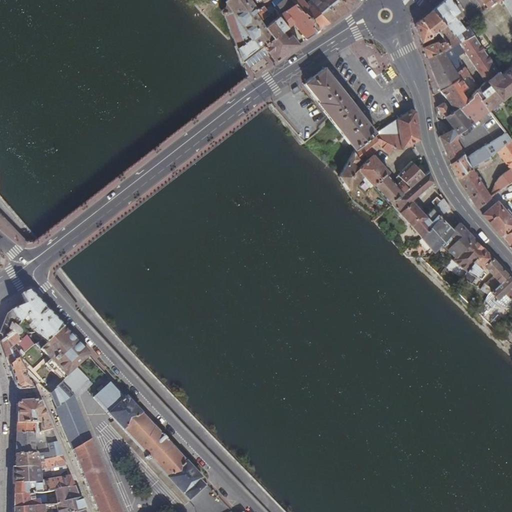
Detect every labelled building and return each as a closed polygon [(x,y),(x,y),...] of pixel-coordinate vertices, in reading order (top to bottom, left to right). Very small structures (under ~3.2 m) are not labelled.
[(226,0),(223,12),(233,38),(243,64),(246,62),(265,48),(264,47),(275,38),(266,26),(261,19),(256,12),(257,11),(257,10),(257,9),(256,9),(250,0),(226,0)] [(250,0),(256,9),(266,0),(250,0)] [(271,4),(269,0),(266,0),(256,9),(257,9),(257,10),(257,11),(256,12),(261,19),(269,14),(265,8),(271,4)] [(333,21),(338,17),(343,13),(348,9),(359,0),(273,0),(272,1),(271,4),(279,16),(288,28),(295,24),(306,40),(309,39),(319,31),(323,28),(329,23),(333,21)] [(444,0),(442,1),(435,7),(459,43),(474,34),(468,25),(463,29),(457,19),(461,16),(450,0),(444,0)] [(481,0),(485,4),(488,8),(498,0),(481,0)] [(511,0),(501,0),(510,12),(511,14),(511,0)] [(438,31),(445,41),(450,47),(459,43),(435,7),(428,13),(420,19),(429,29),(433,33),(438,31)] [(288,28),(279,16),(266,26),(275,38),(264,47),(265,48),(268,52),(275,63),(288,54),(300,45),(293,35),(287,39),(283,32),(288,28)] [(429,29),(420,19),(417,22),(415,23),(415,27),(421,42),(431,37),(429,29)] [(293,35),(288,28),(283,32),(287,39),(293,35)] [(474,34),(459,43),(464,52),(484,82),(477,90),(475,91),(476,93),(500,73),(474,34)] [(425,52),(427,58),(448,48),(450,47),(445,41),(438,44),(436,42),(423,47),(425,52)] [(459,43),(450,47),(448,48),(427,58),(432,72),(439,91),(440,90),(460,77),(457,72),(465,67),(458,55),(464,52),(459,43)] [(265,48),(246,62),(249,67),(259,59),(268,52),(265,48)] [(511,63),(500,73),(476,93),(489,110),(511,90),(511,63)] [(469,75),(465,67),(457,72),(460,77),(440,90),(447,100),(454,110),(467,101),(461,90),(467,87),(462,80),(469,75)] [(369,138),(375,133),(325,68),(315,75),(305,82),(320,101),(319,102),(333,121),(355,149),(369,138)] [(440,134),(451,164),(464,155),(472,169),(479,165),(491,158),(492,157),(491,155),(494,153),(499,150),(511,140),(489,110),(476,93),(475,91),(472,94),(471,98),(467,101),(454,110),(447,100),(437,106),(454,128),(449,130),(448,128),(442,131),(443,133),(440,134)] [(392,144),(392,148),(401,149),(414,142),(420,139),(417,124),(415,111),(412,109),(394,121),(375,133),(369,138),(376,145),(378,144),(392,144)] [(307,140),(316,133),(312,128),(303,135),(307,140)] [(355,149),(353,150),(338,177),(348,193),(365,176),(374,185),(374,184),(392,204),(424,175),(413,163),(397,178),(400,181),(396,185),(387,174),(388,172),(373,155),(358,168),(354,162),(357,160),(359,162),(363,160),(361,158),(366,154),(368,156),(380,147),(388,153),(392,148),(392,144),(378,144),(376,145),(369,138),(355,149)] [(495,185),(491,197),(511,182),(511,140),(499,150),(506,159),(505,160),(511,169),(501,176),(495,185)] [(472,169),(464,155),(451,164),(454,170),(457,178),(472,169)] [(492,161),(491,158),(479,165),(480,168),(492,161)] [(467,192),(478,208),(491,197),(472,169),(457,178),(467,192)] [(422,235),(440,215),(445,210),(443,208),(447,204),(444,198),(441,201),(437,197),(432,202),(436,206),(426,215),(411,199),(433,181),(428,171),(424,175),(392,204),(422,235)] [(488,220),(502,237),(503,236),(511,229),(511,219),(510,217),(511,214),(507,209),(504,211),(497,202),(483,214),(488,220)] [(440,215),(422,235),(421,237),(432,251),(441,242),(453,229),(440,215)] [(455,257),(474,238),(467,230),(460,222),(453,229),(441,242),(444,245),(443,246),(455,257)] [(511,229),(503,236),(506,240),(511,246),(511,245),(511,229)] [(465,270),(485,249),(479,243),(474,238),(455,257),(452,260),(465,270)] [(486,267),(494,259),(489,254),(485,249),(465,270),(476,277),(481,271),(486,267)] [(486,267),(493,274),(500,283),(509,275),(504,270),(494,259),(486,267)] [(491,291),(497,298),(497,299),(507,306),(511,305),(511,304),(511,278),(509,275),(500,283),(497,285),(493,290),(491,291)] [(485,284),(491,287),(490,288),(493,290),(497,285),(490,278),(485,284)] [(486,292),(490,288),(491,287),(485,284),(481,288),(486,292)] [(30,291),(20,295),(22,302),(9,307),(17,320),(20,320),(23,327),(25,329),(31,336),(36,330),(45,337),(48,338),(63,327),(45,308),(30,291)] [(11,329),(17,320),(9,307),(8,308),(5,312),(2,321),(0,325),(0,336),(11,329)] [(56,368),(65,378),(69,373),(74,369),(78,366),(79,365),(82,363),(90,357),(77,342),(63,327),(48,338),(45,337),(34,344),(42,353),(40,356),(53,371),(56,368)] [(0,344),(3,354),(7,364),(15,358),(23,352),(20,348),(22,347),(20,345),(29,338),(24,330),(17,335),(11,329),(0,336),(0,344)] [(22,371),(22,370),(15,358),(7,364),(11,375),(15,388),(30,387),(37,382),(29,375),(24,375),(22,371)] [(74,369),(69,373),(65,378),(62,380),(49,392),(49,393),(97,511),(119,511),(72,395),(89,379),(78,366),(74,369)] [(200,480),(202,478),(156,428),(145,416),(127,397),(125,399),(110,383),(95,399),(190,502),(206,487),(200,480)] [(18,400),(15,404),(15,414),(15,422),(37,422),(39,431),(50,429),(39,401),(35,399),(18,400)] [(35,431),(39,431),(37,422),(15,422),(14,429),(14,436),(35,435),(35,431)] [(44,437),(46,444),(47,446),(56,444),(50,429),(39,431),(39,434),(43,434),(44,437)] [(50,453),(47,446),(46,444),(33,446),(34,442),(39,441),(39,435),(35,435),(14,436),(14,448),(14,456),(26,456),(39,455),(50,453)] [(56,444),(47,446),(50,453),(39,455),(26,456),(14,456),(14,464),(14,469),(37,467),(44,467),(44,461),(51,460),(61,456),(56,444)] [(40,482),(40,479),(59,476),(63,472),(67,472),(61,456),(51,460),(44,461),(44,467),(44,469),(37,470),(37,467),(14,469),(13,469),(12,480),(12,487),(13,487),(40,482)] [(69,477),(40,482),(42,494),(53,492),(73,487),(69,477)] [(38,494),(42,494),(40,482),(13,487),(13,494),(12,497),(32,495),(38,494)] [(73,487),(53,492),(54,506),(78,500),(73,487)] [(53,492),(42,494),(43,507),(54,506),(53,492)] [(33,501),(32,495),(12,497),(12,505),(12,509),(41,507),(40,502),(38,502),(38,501),(33,501)] [(84,511),(85,511),(81,500),(78,500),(54,506),(54,511),(51,511),(43,511),(43,507),(41,507),(12,509),(12,511),(84,511)]
